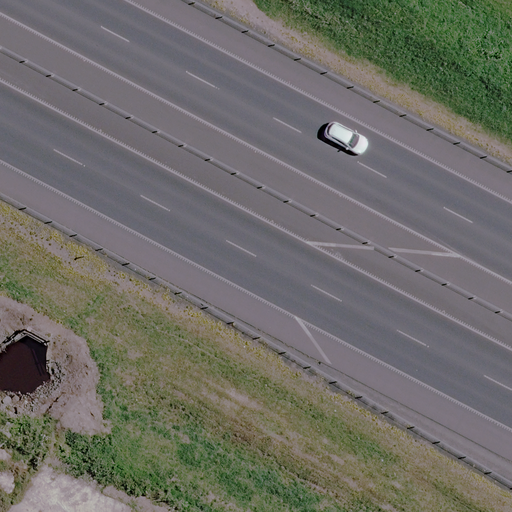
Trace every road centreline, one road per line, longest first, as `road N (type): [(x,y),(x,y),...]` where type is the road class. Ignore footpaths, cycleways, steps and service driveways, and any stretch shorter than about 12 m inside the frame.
road 1 (motorway): [(511,375),(0,113)]
road 2 (motorway): [(52,0),(511,236)]
